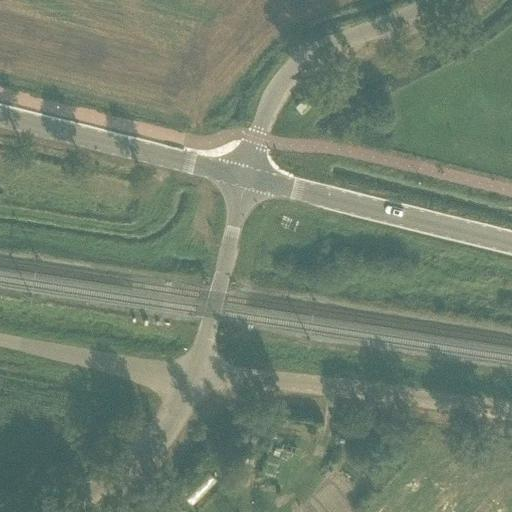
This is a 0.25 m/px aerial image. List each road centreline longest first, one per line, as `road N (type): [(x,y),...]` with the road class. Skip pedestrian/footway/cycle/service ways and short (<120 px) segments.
road 1 (unclassified): [(511,413),(192,378)]
road 2 (unclassified): [(245,179),(261,122),(284,85),(325,49),(440,0)]
road 3 (tertiary): [(511,243),(245,179)]
road 4 (tertiary): [(245,179),(0,118)]
road 5 (unclassified): [(44,511),(101,484),(153,443),(189,403),(192,378)]
road 6 (unclassified): [(192,378),(245,179)]
road 7 (unclassified): [(192,378),(0,342)]
